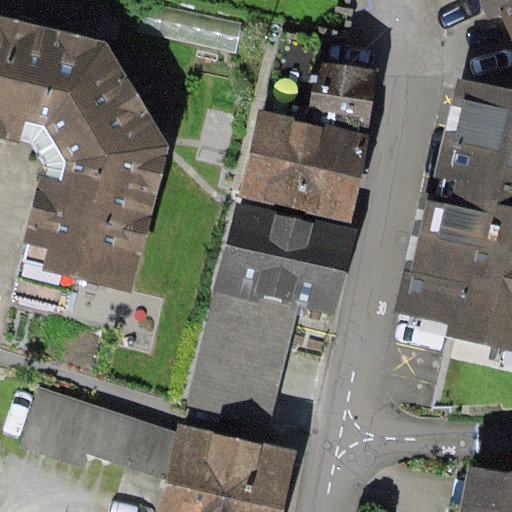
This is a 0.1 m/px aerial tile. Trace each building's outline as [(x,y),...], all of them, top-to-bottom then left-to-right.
[(511,0),(481,0),(487,14),(501,8),(511,3),(511,0)] [(511,3),(501,8),(511,36),(511,3)] [(100,49),(0,26),(0,138),(30,146),(33,150),(41,163),(44,169),(11,299),(65,311),(72,276),(124,291),(160,149),(153,138),(165,130),(173,94),(156,64),(119,55),(106,62),(100,49)] [(300,206),(341,216),(359,143),(307,128),(320,68),(324,42),(281,32),(241,192),(300,206)] [(369,77),(320,68),(307,128),(359,143),(365,109),(369,77)] [(511,103),(459,92),(438,180),(456,184),(454,194),(451,207),(423,202),(396,319),(511,347),(511,103)] [(355,230),(237,202),(188,403),(256,420),(283,310),(285,301),(335,313),(355,230)] [(169,481),(180,436),(41,388),(21,448),(82,467),(85,454),(169,481)] [(169,481),(162,511),(269,511),(270,511),(282,459),(180,436),(169,481)] [(511,511),(511,480),(511,481),(469,478),(462,511),(511,511)]
